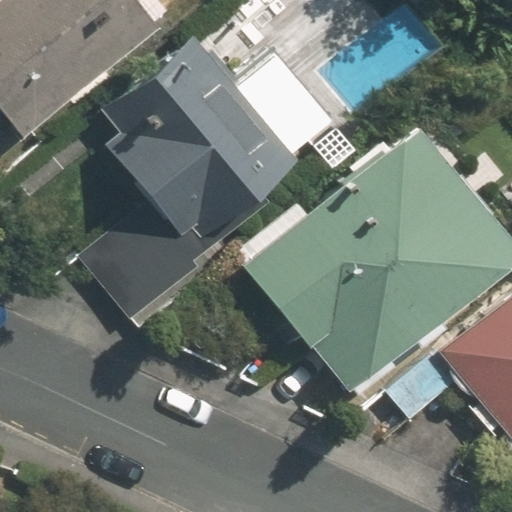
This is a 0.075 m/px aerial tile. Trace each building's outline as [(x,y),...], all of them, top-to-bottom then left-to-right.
[(0,0),(0,103),(26,133),(154,19),(150,14),(165,0),(0,0)] [(312,0),(268,0),(287,22),(312,0)] [(235,75),(191,26),(108,102),(125,121),(100,143),(154,202),(80,274),(127,322),(211,239),(200,227),(326,111),(267,47),(235,75)] [(507,251),(400,121),(232,259),(339,390),(507,251)] [(511,284),(434,349),(511,444),(511,284)] [(0,504),(0,511),(9,511),(2,503),(0,504)]
